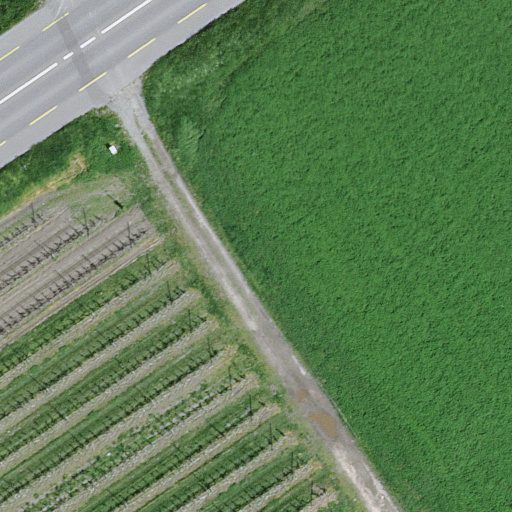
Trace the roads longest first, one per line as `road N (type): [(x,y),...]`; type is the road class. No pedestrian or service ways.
road 1 (track): [(387,511),(79,51)]
road 2 (primary): [(153,0),(0,105)]
